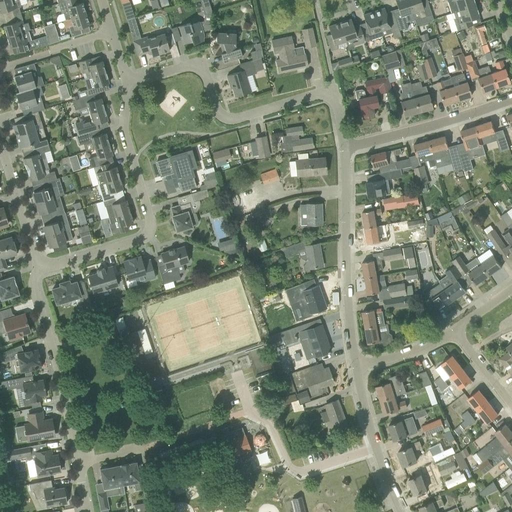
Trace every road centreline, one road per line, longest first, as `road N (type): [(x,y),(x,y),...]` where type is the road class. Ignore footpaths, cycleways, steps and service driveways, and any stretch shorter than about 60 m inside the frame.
road 1 (residential): [(343,149),(333,104),(317,93),(237,120),(222,117),(204,72),(189,67),(128,86)]
road 2 (residential): [(36,269),(136,243),(144,232),(123,125),(128,86)]
road 3 (residential): [(355,365),(343,149)]
road 4 (residential): [(77,463),(36,269)]
road 5 (residential): [(343,149),(511,101)]
road 6 (residential): [(231,414),(267,427),(287,468),(373,445)]
